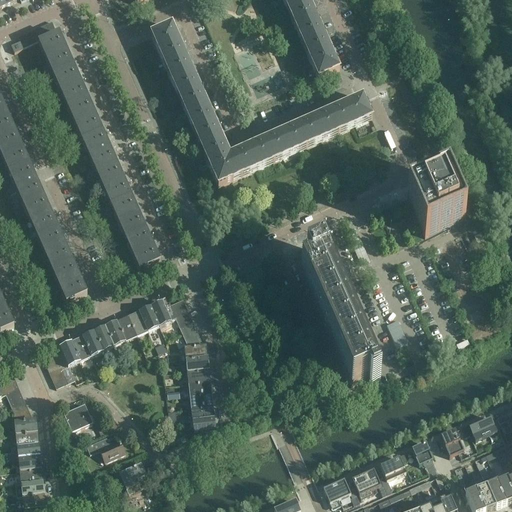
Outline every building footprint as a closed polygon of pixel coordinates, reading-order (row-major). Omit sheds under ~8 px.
[(311,9),(306,0),(281,0),(290,18),(311,9)] [(325,41),(311,9),(290,18),(304,50),(325,41)] [(58,37),(53,25),(47,28),(52,40),(58,37)] [(52,40),(47,28),(41,30),(46,42),(52,40)] [(46,42),(41,30),(36,33),(41,45),(46,42)] [(187,62),(172,30),(151,39),(166,72),(187,62)] [(41,45),(36,33),(30,35),(35,47),(39,45),(41,45)] [(35,47),(30,35),(25,38),(30,49),(35,47)] [(74,69),(59,36),(58,37),(52,40),(46,42),(41,45),(39,45),(53,79),(74,69)] [(30,49),(25,38),(19,40),(20,44),(24,52),(30,49)] [(340,74),(325,41),(304,50),(319,83),(340,74)] [(24,52),(20,44),(11,48),(15,56),(24,52)] [(201,95),(187,62),(166,72),(180,104),(201,95)] [(88,102),(74,69),(53,79),(68,111),(88,102)] [(216,128),(201,95),(180,104),(195,137),(216,128)] [(372,122),(363,101),(330,116),(339,137),(372,122)] [(0,141),(15,134),(1,102),(0,102),(0,141)] [(103,134),(88,102),(68,111),(82,144),(103,134)] [(339,137),(330,116),(298,130),(307,151),(339,137)] [(230,160),(216,128),(195,137),(209,169),(230,160)] [(307,151),(298,130),(265,145),(274,165),(307,151)] [(30,167),(15,134),(0,141),(0,155),(9,176),(30,167)] [(117,167),(104,138),(103,134),(82,144),(96,176),(117,167)] [(274,165),(265,145),(233,159),(242,180),(274,165)] [(242,180),(233,159),(230,160),(209,169),(218,190),(242,180)] [(44,199),(38,185),(30,167),(9,176),(23,209),(44,199)] [(132,199),(117,167),(96,176),(111,209),(132,199)] [(425,240),(462,224),(445,184),(407,200),(425,240)] [(59,232),(44,199),(23,209),(38,241),(59,232)] [(146,232),(132,199),(111,209),(125,241),(146,232)] [(73,264),(59,232),(38,241),(52,274),(73,264)] [(161,265),(146,232),(125,241),(140,274),(143,273),(144,274),(148,272),(147,271),(161,265)] [(485,246),(481,236),(474,238),(479,248),(485,246)] [(328,267),(323,256),(306,263),(310,273),(302,277),(352,389),(377,378),(328,267)] [(87,297),(75,270),(73,264),(52,274),(67,307),(70,305),(71,307),(75,305),(74,303),(87,297)] [(14,330),(0,297),(0,337),(1,337),(0,336),(14,330)] [(186,308),(183,303),(183,302),(170,308),(173,314),(186,308)] [(171,325),(165,310),(163,305),(151,311),(160,330),(171,325)] [(177,322),(175,319),(173,314),(170,308),(165,310),(171,325),(176,322),(177,322)] [(175,319),(188,314),(186,308),(173,314),(175,319)] [(160,330),(151,311),(140,316),(148,335),(160,330)] [(178,325),(191,319),(188,314),(175,319),(177,322),(176,322),(178,325)] [(148,335),(140,316),(128,321),(137,340),(148,335)] [(180,331),(193,325),(191,319),(178,325),(180,331)] [(137,340),(128,321),(117,326),(126,345),(137,340)] [(182,336),(195,330),(193,325),(180,331),(182,336)] [(126,345),(117,326),(106,331),(114,350),(126,345)] [(185,342),(198,336),(195,330),(182,336),(185,342)] [(114,350),(106,331),(94,336),(103,355),(114,350)] [(103,355),(94,336),(83,341),(92,360),(103,355)] [(187,347),(200,341),(198,336),(185,342),(187,347)] [(92,360),(83,341),(72,346),(80,365),(92,360)] [(203,348),(200,341),(187,347),(188,349),(203,348)] [(80,365),(72,346),(60,351),(62,356),(68,370),(69,370),(80,365)] [(206,348),(203,348),(188,349),(185,350),(187,363),(207,361),(206,348)] [(68,370),(62,356),(57,358),(59,364),(62,369),(63,372),(68,370)] [(59,364),(57,358),(44,364),(47,369),(59,364)] [(209,373),(207,361),(187,363),(188,375),(209,373)] [(49,375),(62,369),(59,364),(47,369),(49,375)] [(52,380),(64,375),(63,372),(62,369),(49,375),(52,380)] [(75,384),(69,370),(68,370),(63,372),(64,375),(67,380),(69,386),(75,384)] [(210,385),(209,373),(188,375),(189,388),(210,385)] [(54,386),(67,380),(64,375),(52,380),(54,386)] [(15,383),(13,377),(1,383),(3,389),(15,383)] [(69,386),(67,380),(54,386),(57,392),(69,386)] [(6,394),(18,389),(15,383),(3,389),(6,394)] [(211,398),(210,385),(189,388),(191,400),(211,398)] [(8,400),(20,394),(18,389),(6,394),(7,397),(8,400)] [(10,405),(23,399),(20,394),(8,400),(10,405)] [(213,410),(211,398),(191,400),(192,412),(213,410)] [(13,410),(25,405),(23,399),(10,405),(13,410)] [(15,416),(28,410),(25,405),(13,410),(15,416)] [(75,435),(93,427),(85,409),(64,418),(67,424),(66,424),(66,426),(67,426),(71,434),(66,436),(68,451),(80,446),(75,435)] [(30,416),(28,410),(15,416),(18,421),(30,416)] [(214,422),(213,410),(192,412),(193,425),(214,422)] [(33,423),(30,416),(18,421),(19,425),(33,423)] [(491,421),(469,431),(475,445),(497,435),(491,421)] [(215,435),(214,422),(193,425),(195,437),(215,435)] [(33,423),(19,425),(16,425),(17,438),(37,436),(36,423),(33,423)] [(461,431),(440,441),(447,456),(468,447),(461,431)] [(39,448),(37,436),(17,438),(18,450),(39,448)] [(126,458),(120,445),(112,448),(111,445),(109,446),(107,441),(87,450),(91,458),(100,454),(105,466),(126,458)] [(426,447),(412,453),(419,470),(433,463),(426,447)] [(40,460),(39,448),(18,450),(20,463),(40,460)] [(405,456),(400,458),(404,467),(408,465),(405,456)] [(41,473),(41,467),(40,460),(20,463),(21,475),(41,473)] [(380,470),(387,485),(406,477),(400,462),(380,470)] [(148,484),(145,475),(141,467),(119,477),(126,493),(148,484)] [(43,485),(42,479),(41,473),(21,475),(22,487),(43,485)] [(352,483),(361,503),(374,497),(372,493),(381,489),(375,475),(366,479),(365,477),(352,483)] [(505,477),(495,481),(507,507),(511,505),(511,491),(509,484),(505,477)] [(494,478),(483,482),(496,511),(507,507),(495,481),(494,478)] [(483,482),(473,486),(484,511),(494,511),(496,511),(483,482)] [(330,507),(339,504),(351,498),(349,494),(354,492),(350,483),(345,485),(344,483),(323,492),(330,507)] [(44,497),(43,485),(22,487),(23,500),(44,497)] [(473,486),(462,490),(471,511),(484,511),(473,486)] [(28,511),(45,510),(45,503),(44,497),(23,500),(24,511),(28,511)] [(426,504),(430,511),(442,511),(440,507),(437,500),(426,504)] [(442,511),(454,511),(451,503),(440,507),(442,511)]
